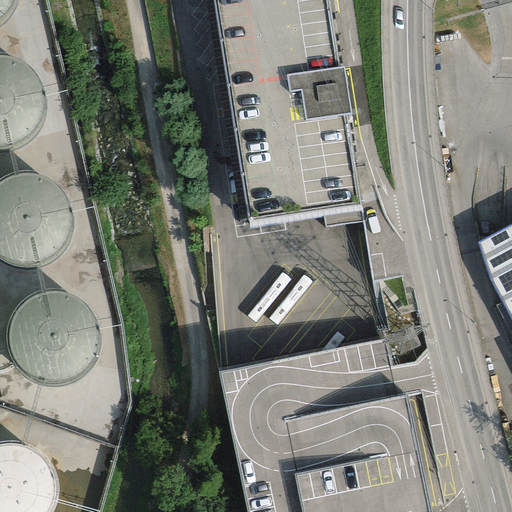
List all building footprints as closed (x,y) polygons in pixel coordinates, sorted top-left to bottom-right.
[(0,0),(0,31),(14,33),(17,0),(0,0)] [(212,0),(249,230),(361,212),(327,0),(212,0)] [(0,145),(25,158),(59,91),(0,61),(0,145)] [(0,183),(0,265),(71,263),(69,181),(0,183)] [(511,226),(477,244),(489,283),(511,322),(511,226)] [(46,395),(115,362),(79,288),(10,321),(46,395)] [(386,345),(217,379),(244,511),(430,511),(408,406),(399,408),(386,345)] [(53,511),(58,488),(97,495),(105,451),(98,449),(95,464),(86,463),(85,467),(0,451),(0,511),(53,511)]
